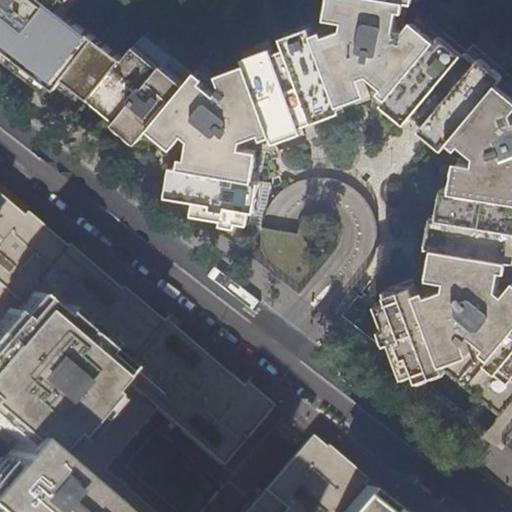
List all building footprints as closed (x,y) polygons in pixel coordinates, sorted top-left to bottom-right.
[(122,59),(62,8),(68,0),(0,0),(0,45),(56,89),(64,78),(90,97),(94,92),(122,59)] [(156,71),(131,49),(122,59),(94,92),(121,114),(117,118),(141,138),(153,123),(177,143),(184,135),(190,139),(185,168),(178,167),(173,197),(200,202),(198,216),(241,224),(244,209),(249,210),(254,180),(248,179),(253,149),(242,147),(243,140),(271,129),(273,136),(301,125),(299,120),(342,103),(339,97),(367,86),(363,75),(370,73),(393,92),(389,97),(412,117),(420,108),(431,117),(428,121),(464,152),(466,159),(472,160),(463,189),(454,187),(448,217),(442,216),(436,246),(442,248),(438,277),(449,279),(447,287),(420,296),(416,287),(387,297),(390,307),(376,312),(399,372),(413,368),(416,377),(444,367),(501,414),(511,401),(511,98),(497,86),(503,79),(479,59),(475,64),(464,55),(462,57),(438,37),(434,43),(411,24),(406,29),(398,28),(402,0),(337,0),(335,17),(346,19),(344,26),(317,37),(315,31),(286,41),(290,53),(277,58),(275,53),(246,64),(248,70),(220,80),(222,87),(217,94),(194,74),(182,88),(158,69),(156,71)] [(0,332),(1,333),(130,437),(155,407),(221,462),(274,401),(259,389),(247,378),(243,382),(206,350),(164,315),(163,317),(142,299),(122,283),(120,286),(67,241),(66,243),(56,235),(25,209),(22,213),(8,201),(0,194),(0,332)] [(1,333),(0,332),(0,416),(22,436),(0,461),(0,511),(335,511),(360,483),(368,474),(348,457),(328,440),(327,442),(320,436),(313,431),(243,511),(154,511),(103,468),(130,437),(1,333)] [(398,511),(360,483),(335,511),(398,511)]
